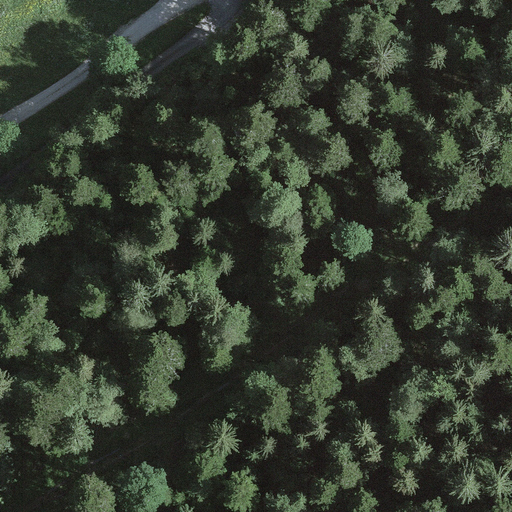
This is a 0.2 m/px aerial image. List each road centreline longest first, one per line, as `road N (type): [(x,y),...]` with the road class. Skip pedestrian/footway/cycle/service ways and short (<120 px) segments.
road 1 (unclassified): [(234,0),(0,184)]
road 2 (track): [(181,0),(0,127)]
